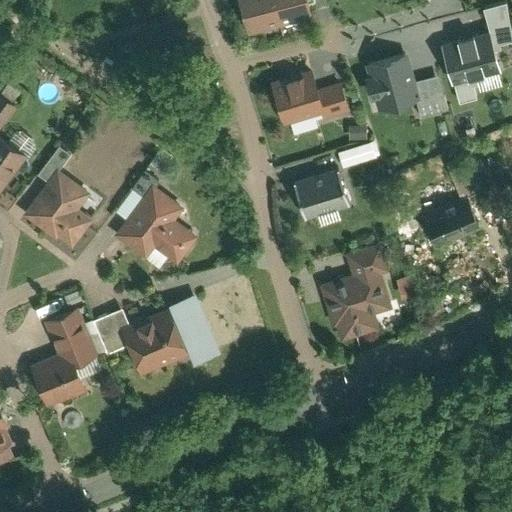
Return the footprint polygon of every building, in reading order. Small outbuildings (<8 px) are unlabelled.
[(234,0),(245,38),(311,20),(305,0),(234,0)] [(501,68),(490,27),(441,41),(453,81),(501,68)] [(402,55),(366,65),(379,113),(413,104),(415,103),(410,86),(402,55)] [(310,70),(266,83),(280,128),(314,117),(317,124),(349,114),(339,82),(316,89),(310,70)] [(437,78),(410,86),(415,103),(413,104),(418,120),(447,111),(437,78)] [(0,128),(13,109),(0,99),(0,128)] [(362,127),(345,127),(345,142),(362,142),(362,127)] [(0,189),(23,157),(0,140),(0,189)] [(336,151),(342,167),(375,156),(370,140),(336,151)] [(33,175),(44,183),(54,170),(55,171),(66,155),(55,147),(33,175)] [(445,171),(456,199),(464,196),(483,188),(472,160),(445,171)] [(290,182),(301,220),(348,207),(336,169),(290,182)] [(44,183),(19,215),(52,240),(54,238),(69,249),(90,220),(75,209),(87,195),(55,171),(54,170),(44,183)] [(149,184),(110,237),(143,261),(151,250),(173,266),(194,237),(172,221),(182,208),(149,184)] [(433,249),(478,231),(464,196),(456,199),(449,202),(451,204),(444,207),(443,204),(418,214),(433,249)] [(349,275),(316,286),(330,329),(333,328),(337,343),(377,330),(372,315),(390,310),(378,271),(384,268),(376,244),(343,255),(349,275)] [(195,299),(166,312),(185,356),(191,369),(221,356),(195,299)] [(54,354),(27,365),(44,408),(85,392),(74,365),(98,355),(77,306),(41,321),(54,354)] [(105,356),(126,347),(118,328),(126,325),(119,308),(90,321),(105,356)] [(126,325),(118,328),(126,347),(139,376),(185,356),(166,312),(165,308),(126,325)]
